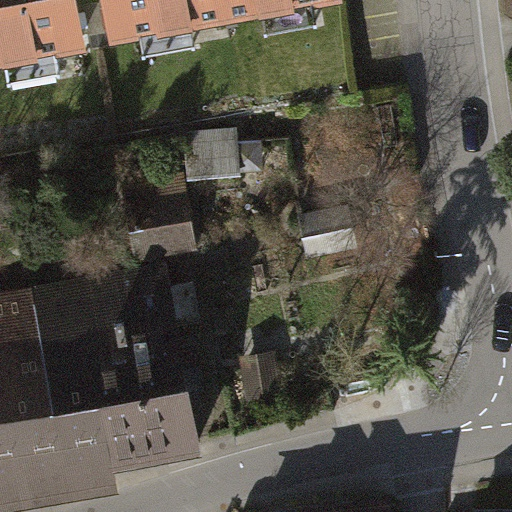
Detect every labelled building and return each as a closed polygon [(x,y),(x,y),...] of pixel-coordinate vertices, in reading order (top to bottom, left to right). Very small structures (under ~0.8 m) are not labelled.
[(0,0),(0,54),(81,40),(74,0),(0,0)] [(108,0),(115,32),(298,0),(108,0)] [(235,169),(232,138),(191,142),(194,173),(235,169)] [(153,176),(125,181),(136,249),(194,240),(186,192),(156,197),(153,176)] [(349,239),(344,212),(311,218),(316,245),(349,239)] [(165,256),(0,285),(0,507),(114,487),(110,465),(199,449),(165,256)] [(397,511),(395,497),(282,511),(397,511)]
